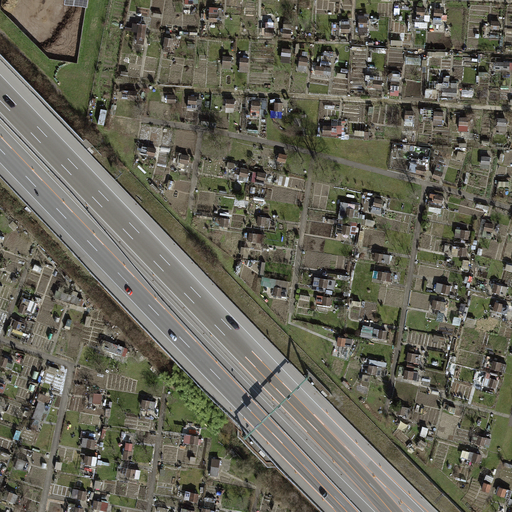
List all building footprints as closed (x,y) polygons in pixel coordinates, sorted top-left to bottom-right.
[(209,21),(218,21),(218,7),(209,6),(209,21)] [(426,16),(426,7),(417,6),(417,15),(426,16)] [(443,22),(444,8),(434,7),(433,22),(443,22)] [(368,32),(368,17),(359,17),(359,32),(368,32)] [(333,32),(350,32),(351,19),(341,19),(341,26),(333,26),(333,32)] [(499,29),(500,21),(492,20),(491,28),(499,29)] [(136,43),(144,44),(147,24),(140,23),(140,24),(133,23),(132,28),(128,27),(129,21),(127,21),(125,30),(138,32),(136,43)] [(266,36),(274,36),(274,22),(266,22),(266,36)] [(283,37),(291,37),(292,23),(284,23),(283,37)] [(171,46),(172,46),(173,38),(165,36),(163,45),(165,45),(164,50),(170,51),(171,46)] [(281,62),(290,63),(292,49),(283,48),(281,62)] [(223,68),(231,69),(232,56),(224,55),(223,68)] [(298,70),(307,71),(309,57),(300,56),(298,70)] [(510,61),(494,61),(494,69),(511,69),(511,56),(510,57),(510,61)] [(240,72),(248,72),(249,57),(241,57),(240,72)] [(315,73),(331,74),(332,67),(316,65),(315,73)] [(391,95),(399,95),(401,73),(392,73),(391,95)] [(374,87),(382,88),(383,76),(375,75),(374,87)] [(443,95),(457,95),(458,82),(443,82),(443,95)] [(137,99),(138,90),(123,89),(122,98),(137,99)] [(176,103),(176,94),(167,94),(167,95),(162,95),(161,102),(176,103)] [(197,98),(197,96),(188,95),(187,104),(189,104),(188,109),(201,110),(203,99),(197,98)] [(226,106),(235,107),(235,98),(226,97),(226,106)] [(260,116),(261,100),(252,100),(250,115),(260,116)] [(274,116),(283,117),(284,102),(275,102),(274,116)] [(415,118),(415,110),(406,110),(406,117),(415,118)] [(443,125),(443,111),(435,110),(434,124),(443,125)] [(468,131),(469,117),(460,116),(459,130),(468,131)] [(497,134),(506,134),(507,118),(498,117),(497,134)] [(324,133),(332,133),(332,125),(324,125),(324,133)] [(155,156),(157,148),(143,145),(141,153),(155,156)] [(188,163),(190,155),(181,153),(179,161),(188,163)] [(286,162),(287,154),(280,153),(279,161),(286,162)] [(482,163),(490,164),(491,156),(482,155),(482,163)] [(416,172),(424,175),(428,162),(420,160),(416,172)] [(432,176),(440,179),(446,166),(437,162),(432,176)] [(248,177),(250,169),(241,166),(239,175),(248,177)] [(506,175),(506,166),(498,166),(498,175),(506,175)] [(265,180),(267,173),(258,171),(256,179),(265,180)] [(158,193),(161,191),(153,183),(151,186),(158,193)] [(442,203),(444,195),(431,192),(429,200),(442,203)] [(380,214),(384,199),(375,197),(371,212),(380,214)] [(336,231),(355,234),(358,217),(354,216),(355,208),(348,207),(349,203),(341,202),(336,231)] [(257,224),(270,225),(271,217),(259,215),(257,224)] [(228,226),(229,218),(221,217),(220,225),(228,226)] [(492,237),(495,223),(486,221),(483,235),(492,237)] [(469,238),(471,230),(457,228),(455,236),(469,238)] [(263,242),(264,234),(250,232),(249,240),(263,242)] [(278,243),(280,235),(269,233),(268,241),(278,243)] [(467,256),(467,246),(453,245),(452,255),(467,256)] [(389,263),(390,254),(376,252),(375,261),(389,263)] [(40,272),(43,267),(36,264),(33,269),(40,272)] [(392,281),(393,272),(379,270),(377,279),(392,281)] [(335,289),(336,280),(314,276),(313,285),(335,289)] [(290,288),(291,281),(270,278),(269,285),(274,286),(273,295),(288,297),(289,288),(290,288)] [(450,293),(451,285),(438,282),(436,291),(450,293)] [(506,295),(508,286),(495,282),(492,291),(506,295)] [(82,306),(84,298),(76,296),(78,292),(74,290),(72,294),(63,291),(65,287),(60,286),(59,289),(57,289),(54,297),(82,306)] [(331,305),(332,296),(318,295),(317,304),(331,305)] [(31,315),(37,302),(23,296),(18,310),(31,315)] [(445,311),(447,302),(434,299),(432,309),(445,311)] [(508,313),(510,305),(496,301),(494,309),(508,313)] [(65,327),(70,329),(73,320),(67,318),(65,327)] [(20,330),(23,322),(16,319),(13,328),(20,330)] [(463,340),(480,342),(482,329),(465,327),(463,340)] [(373,338),(386,340),(388,330),(375,328),(373,338)] [(338,344),(345,346),(347,337),(339,336),(338,344)] [(125,355),(128,348),(103,339),(101,347),(125,355)] [(407,360),(421,362),(422,354),(409,352),(407,360)] [(0,362),(11,367),(14,360),(2,355),(0,358),(0,362)] [(505,373),(508,364),(494,360),(491,369),(505,373)] [(367,372),(376,374),(378,365),(369,363),(367,372)] [(417,380),(419,372),(406,369),(404,377),(417,380)] [(497,388),(499,379),(486,376),(483,384),(497,388)] [(101,403),(102,393),(91,392),(89,401),(101,403)] [(33,417),(41,420),(47,402),(49,403),(51,396),(40,393),(37,399),(39,400),(33,417)] [(155,409),(156,401),(143,399),(141,407),(155,409)] [(409,416),(411,407),(399,405),(398,414),(409,416)] [(420,435),(426,437),(429,428),(422,426),(420,435)] [(198,444),(199,435),(185,433),(184,442),(198,444)] [(489,447),(492,438),(473,433),(470,442),(489,447)] [(81,445),(95,447),(96,438),(83,436),(81,445)] [(123,458),(132,460),(134,443),(126,441),(123,458)] [(468,459),(480,462),(482,453),(470,450),(468,459)] [(83,463),(96,465),(97,457),(85,454),(83,463)] [(16,467),(27,471),(31,461),(19,457),(16,467)] [(219,476),(221,458),(213,457),(210,475),(219,476)] [(139,478),(141,470),(128,467),(126,476),(139,478)] [(482,490),(490,492),(492,484),(485,481),(482,490)] [(510,498),(511,491),(511,489),(500,486),(498,494),(510,498)] [(86,499),(88,491),(74,488),(72,497),(86,499)] [(4,497),(16,502),(19,495),(8,489),(4,497)] [(198,501),(200,493),(186,490),(184,498),(198,501)] [(107,511),(109,501),(95,499),(93,509),(107,511)]
